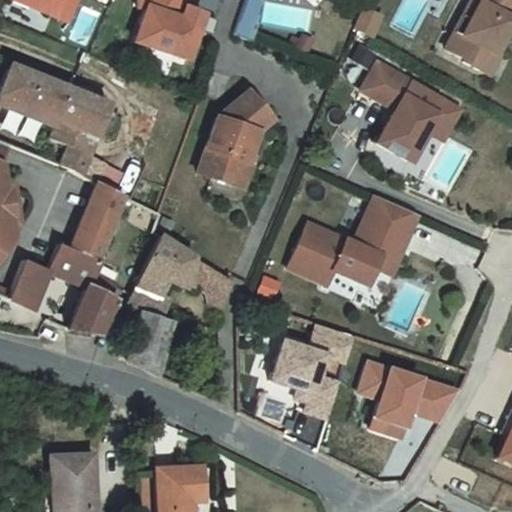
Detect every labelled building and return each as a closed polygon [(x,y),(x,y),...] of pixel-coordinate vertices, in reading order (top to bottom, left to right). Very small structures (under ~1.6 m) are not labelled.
[(32,0),(59,12),(64,0),(32,0)] [(140,0),(128,34),(180,54),(197,8),(177,0),(140,0)] [(247,0),(238,36),(256,40),(265,0),(247,0)] [(453,26),(443,43),(462,54),(461,56),(479,67),(489,48),(492,49),(511,13),(511,0),(475,0),(459,29),(453,26)] [(466,0),(453,26),(459,29),(475,0),(466,0)] [(376,36),(382,16),(364,10),(358,30),(376,36)] [(489,48),(479,67),(486,70),(496,51),(492,49),(489,48)] [(59,140),(50,161),(86,172),(92,155),(80,149),(102,97),(4,57),(0,65),(0,93),(49,114),(46,121),(42,133),(59,140)] [(372,138),(406,156),(432,109),(399,91),(407,77),(372,58),(357,85),(391,104),(372,138)] [(191,167),(223,178),(231,155),(237,157),(246,128),(263,112),(241,88),(209,113),(191,167)] [(0,93),(0,101),(46,121),(49,114),(0,93)] [(5,112),(0,128),(0,130),(38,141),(44,123),(5,112)] [(0,247),(6,240),(3,218),(13,216),(9,192),(0,192),(0,149),(1,146),(0,145),(0,247)] [(244,158),(237,157),(231,155),(223,178),(235,182),(244,158)] [(92,175),(61,251),(82,260),(119,189),(92,175)] [(370,264),(382,238),(399,245),(414,211),(370,192),(349,239),(304,220),(284,264),(323,281),(329,267),(363,281),(370,264)] [(153,228),(129,278),(157,291),(160,279),(178,287),(179,282),(219,306),(229,273),(153,228)] [(387,271),(399,245),(382,238),(370,264),(387,271)] [(50,246),(41,268),(75,285),(63,326),(93,334),(108,297),(91,290),(96,276),(77,268),(82,260),(61,251),(50,246)] [(16,259),(4,298),(28,310),(40,268),(16,259)] [(261,275),(255,292),(269,297),(275,281),(261,275)] [(129,278),(117,304),(131,311),(115,357),(128,363),(149,373),(163,323),(156,317),(165,294),(157,291),(129,278)] [(350,333),(312,321),(304,347),(278,339),(265,378),(294,387),(307,391),(304,400),(301,409),(323,416),(335,381),(313,374),(320,354),(341,360),(350,333)] [(436,418),(451,387),(362,361),(353,391),(375,397),(366,426),(396,434),(403,408),(436,418)] [(307,391),(294,387),(291,396),(304,400),(307,391)] [(511,428),(499,460),(511,465),(511,428)] [(42,497),(42,511),(91,511),(90,452),(45,454),(47,497),(42,497)] [(153,464),(155,511),(188,511),(188,499),(201,498),(199,461),(153,464)]
